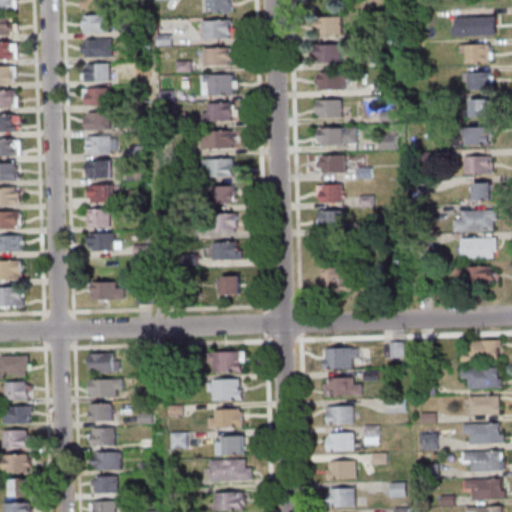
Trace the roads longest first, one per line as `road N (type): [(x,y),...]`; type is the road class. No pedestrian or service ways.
road 1 (residential): [(292,511),(275,0)]
road 2 (residential): [(64,330),(511,315)]
road 3 (residential): [(64,330),(52,0)]
road 4 (residential): [(69,511),(64,330)]
